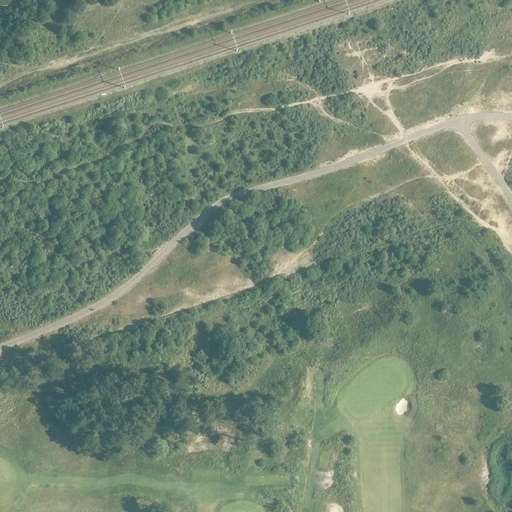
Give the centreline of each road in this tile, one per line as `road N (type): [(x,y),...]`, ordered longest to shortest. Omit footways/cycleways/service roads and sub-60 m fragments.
road 1 (unknown): [(0,186),(16,179),(50,183),(141,142),(151,125),(216,126),(233,112),(309,106),(511,54)]
road 2 (unknown): [(377,86),(405,142),(511,246)]
